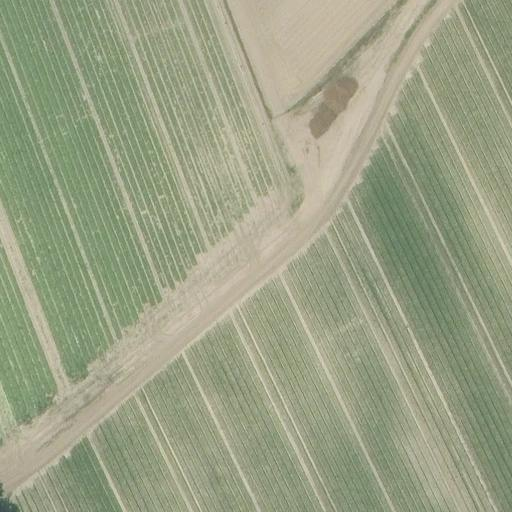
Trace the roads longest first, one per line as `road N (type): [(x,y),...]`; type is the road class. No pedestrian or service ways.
road 1 (track): [(423,0),(315,198),(0,479)]
road 2 (track): [(315,198),(459,511)]
